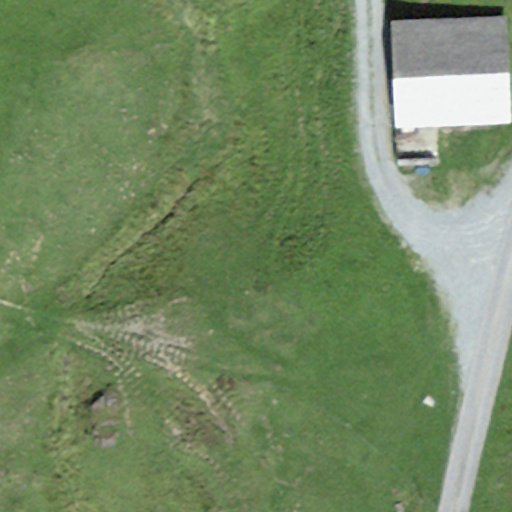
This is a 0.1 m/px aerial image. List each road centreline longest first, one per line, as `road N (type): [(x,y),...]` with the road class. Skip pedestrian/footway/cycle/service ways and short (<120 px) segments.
road 1 (track): [(511,252),(447,240),(397,209),(382,182),(364,103),(361,0)]
road 2 (residential): [(511,252),(449,511)]
